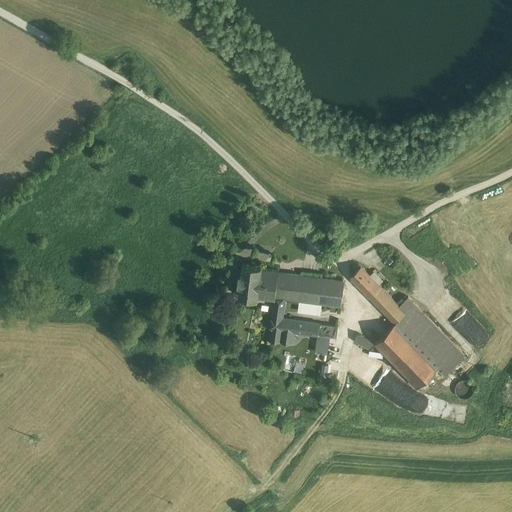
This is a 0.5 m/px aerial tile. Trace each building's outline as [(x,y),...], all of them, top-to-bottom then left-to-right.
[(279,269),(262,267),(262,266),(243,263),(243,264),(242,274),(240,274),(239,283),(241,283),(239,293),(239,294),(258,297),(258,296),(275,298),(278,271),(279,269)] [(374,280),(361,266),(351,275),(351,278),(364,290),(374,280)] [(285,272),(278,271),(275,298),(272,317),(282,318),(285,299),(282,298),(285,272)] [(344,280),(285,272),(282,298),(285,299),(299,300),(321,304),(340,306),(344,280)] [(399,305),(374,280),(364,290),(394,322),(405,311),(399,305)] [(465,354),(408,296),(399,305),(405,311),(394,322),(395,322),(375,342),(375,343),(417,386),(438,366),(445,374),(465,354)] [(321,304),(299,300),(297,312),(320,315),(321,304)] [(337,331),(337,326),(288,319),(282,318),(272,317),(269,338),(292,341),(294,331),(316,334),(329,335),(336,336),(337,331)] [(375,342),(358,333),(354,340),(369,348),(375,343),(375,342)] [(329,335),(316,334),(314,350),(327,352),(329,335)] [(296,372),(302,373),(305,363),(298,362),(296,372)] [(473,392),(474,388),(473,385),(471,382),(468,380),(464,379),(461,380),(458,382),(456,385),(455,388),(456,392),(458,395),(461,397),(465,398),(468,397),(471,395),(473,392)]
